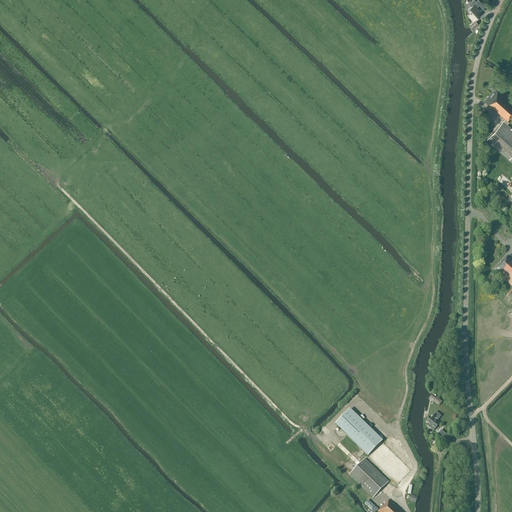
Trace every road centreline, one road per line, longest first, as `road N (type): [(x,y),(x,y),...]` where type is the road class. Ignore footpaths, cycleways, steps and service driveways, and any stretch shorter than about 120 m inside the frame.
road 1 (tertiary): [(477,511),(465,343),(470,99),(500,0)]
road 2 (track): [(317,438),(288,420),(57,179)]
